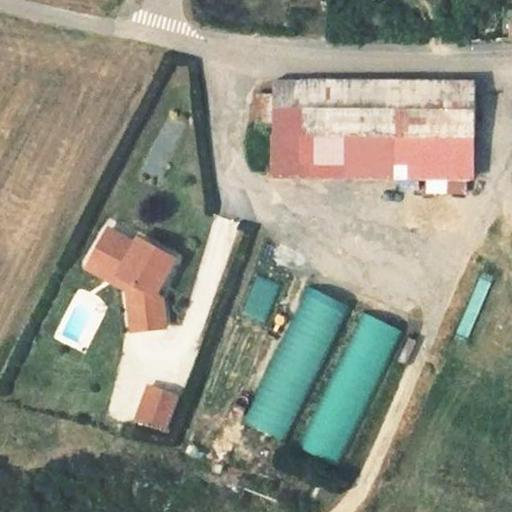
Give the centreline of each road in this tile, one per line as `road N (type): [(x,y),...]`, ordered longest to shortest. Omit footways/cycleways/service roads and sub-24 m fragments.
road 1 (track): [(338,511),(358,492),(399,412),(511,145)]
road 2 (unclassified): [(511,57),(225,52),(146,34)]
road 3 (unclassified): [(146,34),(0,0)]
